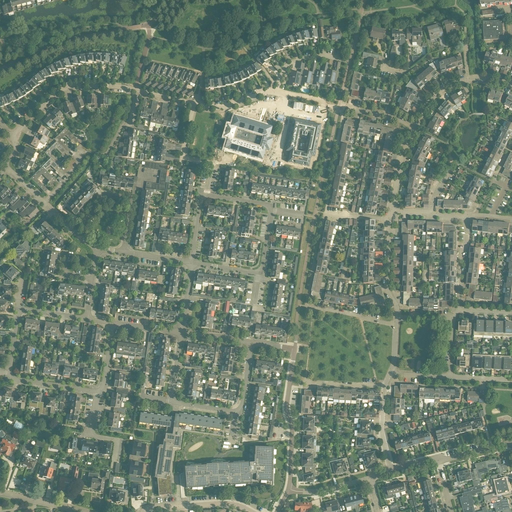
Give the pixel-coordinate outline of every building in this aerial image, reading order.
[(18,10),(14,0),(9,0),(9,1),(10,1),(11,4),(13,11),(18,10)] [(27,7),(25,0),(14,0),(18,10),(27,7)] [(6,5),(0,7),(0,13),(2,13),(3,16),(8,14),(6,5)] [(447,22),(444,23),(447,35),(450,34),(451,37),(457,35),(455,29),(453,29),(452,25),(455,24),(458,23),(457,19),(454,20),(453,21),(452,20),(447,21),(447,22)] [(503,21),(489,21),(483,22),(484,40),(504,39),(503,21)] [(438,37),(443,35),(440,23),(434,24),(434,26),(427,28),(431,40),(438,38),(438,37)] [(339,32),(337,32),(337,27),(326,28),(327,37),(330,37),(331,37),(332,40),(340,39),(340,38),(341,38),(341,36),(340,36),(339,32)] [(382,40),(384,31),(372,28),(370,37),(382,40)] [(421,37),(421,29),(406,29),(407,40),(412,39),(412,45),(412,43),(417,43),(417,45),(421,44),(421,37)] [(310,40),(317,40),(316,30),(311,31),(311,30),(308,31),(310,40)] [(399,45),(405,45),(404,33),(395,33),(395,30),(392,30),(392,41),(399,41),(399,45)] [(310,40),(308,31),(303,33),(302,32),(299,33),(302,42),(310,41),(310,40)] [(294,35),(291,36),(295,44),(298,44),(298,45),(299,46),(303,45),(302,43),(302,42),(299,33),(295,35),(294,35)] [(286,38),(284,40),(287,47),(288,47),(295,45),(295,44),(291,36),(287,39),(286,38)] [(279,42),(276,44),(281,51),(288,48),(288,47),(287,47),(284,40),(279,42)] [(271,46),(269,49),(274,55),(281,52),(281,51),(276,44),(272,47),(271,46)] [(274,55),(269,49),(265,52),(265,51),(262,54),(268,60),(275,56),(274,55)] [(486,53),(483,53),(483,57),(485,57),(484,61),(489,63),(489,64),(491,65),(491,67),(490,67),(489,73),(492,73),(494,68),(493,68),(497,55),(498,52),(495,51),(492,52),(491,54),(486,53)] [(379,56),(380,56),(363,53),(362,57),(368,59),(366,67),(376,68),(377,60),(378,56),(379,56)] [(87,54),(84,55),(85,64),(86,64),(93,64),(93,63),(93,54),(87,55),(87,54)] [(96,54),(93,54),(93,63),(93,64),(93,63),(101,64),(101,63),(101,54),(96,55),(96,54)] [(104,54),(101,54),(101,63),(109,65),(109,63),(110,55),(104,55),(104,54)] [(268,60),(262,54),(259,58),(258,57),(256,60),(262,65),(269,61),(268,60)] [(79,56),(75,57),(78,65),(86,65),(86,64),(85,64),(84,55),(79,56)] [(113,55),(110,55),(109,63),(116,66),(117,65),(116,65),(118,56),(113,56),(113,55)] [(494,68),(492,73),(495,74),(496,68),(497,66),(500,67),(503,56),(497,55),(493,68),(494,68)] [(121,57),(118,56),(116,65),(117,65),(124,68),(127,59),(121,58),(121,57)] [(460,56),(454,58),(457,67),(457,69),(457,68),(458,71),(460,77),(463,76),(461,70),(461,69),(460,69),(460,68),(463,67),(460,56)] [(503,56),(500,67),(502,68),(501,70),(500,76),(503,77),(504,71),(505,71),(508,58),(503,56)] [(78,65),(75,57),(71,58),(70,58),(67,59),(70,67),(78,66),(78,65)] [(454,58),(449,59),(451,69),(457,67),(454,58)] [(504,71),(503,77),(506,77),(507,72),(508,69),(511,70),(511,65),(511,58),(508,58),(505,71),(504,71)] [(70,67),(67,59),(63,61),(62,60),(59,62),(63,70),(71,68),(70,67)] [(449,59),(443,61),(446,72),(446,71),(451,69),(449,59)] [(437,60),(433,63),(437,70),(438,69),(439,69),(441,73),(444,73),(444,75),(446,81),(449,80),(447,74),(446,72),(443,61),(438,62),(437,60)] [(55,64),(52,66),(56,73),(64,71),(63,70),(59,62),(55,64)] [(311,72),(303,71),(300,85),(302,86),(304,86),(304,83),(312,85),(314,70),(315,70),(316,64),(310,62),(310,63),(312,63),(311,69),(312,69),(311,72)] [(323,72),(315,70),(314,70),(312,85),(316,86),(316,83),(324,84),(326,70),(327,70),(328,63),(322,62),(324,63),(323,68),(324,69),(323,72)] [(335,72),(327,70),(326,70),(324,84),(327,85),(328,81),(331,82),(331,83),(335,84),(340,63),(334,62),(333,62),(336,62),(334,68),(335,68),(335,72)] [(297,69),(300,69),(299,73),(291,71),(288,86),(292,86),(293,84),(300,85),(303,71),(304,64),(298,63),(297,69)] [(430,67),(426,70),(433,78),(432,78),(433,79),(435,81),(438,85),(441,83),(437,79),(435,77),(436,76),(437,75),(434,71),(436,70),(432,63),(428,65),(430,67)] [(152,75),(157,65),(154,64),(153,65),(150,64),(146,73),(148,75),(149,73),(152,75)] [(252,66),(250,68),(254,75),(257,74),(256,73),(261,70),(256,64),(252,67),(252,66)] [(159,66),(157,65),(152,75),(154,76),(155,75),(158,76),(162,66),(160,65),(159,66)] [(47,68),(44,70),(49,77),(57,74),(56,73),(52,66),(47,68)] [(165,68),(162,66),(158,76),(160,77),(161,76),(164,77),(168,68),(166,66),(165,68)] [(171,69),(168,68),(164,77),(167,79),(167,77),(170,79),(175,69),(172,68),(171,69)] [(254,75),(250,68),(245,71),(245,70),(243,72),(246,79),(249,78),(254,75)] [(175,69),(170,79),(173,80),(173,79),(176,80),(181,70),(178,69),(177,70),(175,69)] [(40,73),(37,75),(43,82),(43,81),(50,78),(49,77),(44,70),(40,73)] [(183,72),(181,70),(176,80),(179,81),(179,80),(182,81),(187,72),(184,70),(183,72)] [(426,70),(421,74),(428,82),(432,78),(426,70)] [(187,72),(182,81),(185,83),(185,81),(188,83),(193,73),(190,72),(189,73),(187,72)] [(238,73),(235,75),(239,83),(242,82),(241,81),(246,79),(243,72),(238,75),(238,73)] [(193,73),(188,83),(191,84),(191,83),(194,84),(196,81),(198,77),(199,75),(196,73),(195,75),(193,73)] [(428,82),(421,74),(417,78),(423,86),(424,85),(428,82)] [(33,78),(31,81),(37,87),(44,83),(43,81),(43,82),(37,75),(33,79),(33,78)] [(231,76),(228,77),(231,86),(234,85),(233,84),(239,83),(235,75),(231,77),(231,76)] [(223,78),(220,79),(222,88),(225,87),(231,86),(228,77),(223,79),(223,78)] [(361,80),(353,78),(351,85),(359,86),(361,80)] [(411,79),(408,83),(416,90),(418,88),(420,90),(422,88),(424,90),(427,95),(430,93),(426,88),(424,85),(423,86),(417,78),(413,81),(411,79)] [(222,88),(220,79),(216,81),(216,80),(213,80),(214,89),(217,89),(217,88),(222,88)] [(214,89),(213,80),(208,82),(208,80),(205,81),(205,89),(209,90),(209,89),(214,89)] [(37,87),(31,81),(28,84),(27,83),(25,85),(30,92),(33,90),(37,87)] [(408,83),(405,87),(407,88),(405,93),(415,98),(418,93),(415,92),(416,90),(408,83)] [(21,88),(18,90),(23,97),(26,96),(26,95),(30,92),(25,85),(21,89),(21,88)] [(359,86),(351,85),(350,90),(352,90),(351,96),(360,98),(361,91),(358,91),(359,86)] [(369,100),(368,100),(370,91),(371,90),(365,89),(364,92),(361,91),(360,98),(363,99),(363,100),(368,101),(369,100)] [(14,92),(12,94),(16,101),(19,100),(23,97),(18,90),(15,93),(14,92)] [(456,94),(461,103),(466,99),(465,97),(468,96),(464,90),(462,92),(461,91),(456,94)] [(494,101),(497,91),(491,90),(490,91),(487,90),(485,96),(488,97),(488,99),(494,101)] [(503,93),(497,91),(494,101),(500,103),(502,104),(505,96),(502,94),(503,93)] [(380,102),(379,103),(388,105),(391,92),(387,92),(387,93),(382,92),(380,102)] [(405,93),(402,98),(411,103),(414,98),(415,98),(405,93)] [(16,101),(12,94),(8,97),(7,96),(5,97),(8,105),(11,104),(11,103),(16,101)] [(451,98),(448,100),(454,107),(455,106),(461,103),(456,94),(450,97),(451,98)] [(92,108),(97,108),(98,96),(95,96),(95,95),(91,95),(87,95),(87,101),(88,101),(87,106),(92,106),(92,108)] [(98,96),(97,108),(102,108),(102,105),(108,106),(111,106),(111,99),(108,99),(108,97),(104,97),(104,96),(101,95),(101,97),(98,96)] [(508,97),(505,96),(502,104),(504,105),(510,108),(511,103),(511,97),(509,96),(508,97)] [(8,105),(5,97),(1,100),(0,99),(0,98),(0,107),(0,108),(3,107),(8,105)] [(72,103),(76,113),(82,111),(81,108),(84,106),(80,97),(74,100),(75,102),(72,103)] [(411,103),(402,98),(400,104),(409,108),(411,103)] [(454,107),(448,100),(446,102),(445,102),(441,106),(448,113),(452,108),(454,107)] [(76,113),(72,103),(70,104),(69,102),(62,104),(66,114),(70,112),(71,115),(76,113)] [(409,108),(400,104),(397,109),(407,114),(409,111),(411,112),(412,113),(410,115),(415,117),(418,112),(412,109),(412,110),(410,109),(410,108),(409,108)] [(145,118),(151,120),(154,106),(152,106),(151,109),(151,110),(147,110),(145,118)] [(437,112),(436,114),(443,119),(444,118),(448,113),(441,106),(436,111),(437,112)] [(161,116),(158,115),(156,124),(161,125),(165,109),(162,108),(161,114),(161,116)] [(51,112),(49,114),(58,124),(62,120),(60,118),(63,115),(57,109),(52,113),(51,112)] [(172,119),(169,118),(167,127),(172,128),(176,111),(173,111),(172,116),(172,117),(172,119)] [(48,117),(43,122),(49,128),(53,124),(55,126),(58,124),(49,114),(47,116),(48,117)] [(431,115),(428,120),(430,121),(430,122),(439,127),(442,128),(444,123),(443,122),(444,120),(443,119),(436,114),(434,117),(431,115)] [(227,125),(224,137),(228,139),(225,149),(262,160),(266,150),(269,151),(270,148),(273,139),(269,138),(272,127),(260,124),(234,116),(231,126),(227,125)] [(291,128),(290,132),(289,136),(288,143),(287,147),(286,151),(287,152),(290,152),(287,163),(291,164),(294,164),(298,165),(302,166),(305,166),(309,167),(311,157),(313,157),(315,157),(316,153),(316,149),(318,142),(319,138),(319,134),(320,131),(321,125),(312,123),(305,122),(305,123),(302,123),(303,121),(302,121),(292,119),(291,125),(291,128)] [(344,125),(343,131),(351,132),(352,127),(355,128),(356,121),(347,119),(346,125),(344,125)] [(356,121),(355,128),(358,128),(357,134),(362,135),(363,131),(363,132),(365,123),(365,122),(360,121),(359,122),(356,121)] [(439,127),(430,122),(427,128),(428,128),(427,131),(438,137),(439,134),(436,132),(439,127)] [(363,131),(362,135),(368,136),(368,135),(370,124),(365,123),(363,132),(363,131)] [(380,133),(383,134),(385,127),(382,126),(382,125),(376,124),(376,125),(374,134),(374,136),(376,136),(377,134),(380,135),(380,133)] [(49,139),(48,139),(48,138),(44,136),(47,130),(39,126),(35,132),(38,133),(36,136),(39,138),(46,142),(47,143),(49,139)] [(394,129),(385,127),(383,134),(386,134),(385,139),(393,141),(394,135),(393,135),(394,129)] [(504,127),(502,131),(511,136),(511,135),(511,131),(505,128),(505,127),(504,127)] [(66,128),(54,139),(56,142),(69,154),(68,153),(67,152),(70,150),(69,150),(60,141),(66,135),(72,141),(70,142),(72,144),(72,143),(74,145),(79,141),(79,142),(79,141),(66,128)] [(511,136),(502,131),(499,137),(508,141),(510,136),(511,137),(511,136)] [(422,137),(420,143),(428,147),(429,147),(431,142),(434,143),(436,140),(425,135),(423,138),(422,137)] [(508,141),(499,137),(496,142),(505,147),(508,141)] [(39,138),(38,141),(32,138),(29,144),(37,148),(40,142),(44,145),(46,142),(39,138)] [(158,145),(175,148),(176,145),(170,144),(170,145),(168,144),(168,141),(159,140),(158,145)] [(56,142),(45,153),(51,159),(51,158),(54,161),(56,159),(51,154),(57,149),(62,154),(61,156),(63,157),(65,159),(69,155),(70,155),(69,154),(56,142)] [(495,148),(495,147),(503,151),(505,147),(496,142),(494,147),(495,148)] [(430,147),(429,147),(428,147),(420,143),(417,148),(418,148),(427,152),(430,147)] [(495,148),(492,153),(501,157),(504,152),(503,151),(495,147),(495,148)] [(26,159),(34,163),(36,159),(34,158),(35,156),(35,155),(36,152),(26,148),(23,154),(27,156),(26,159)] [(418,148),(416,153),(427,159),(429,153),(427,152),(418,148)] [(158,151),(155,150),(154,156),(157,156),(174,159),(174,156),(168,155),(168,156),(166,155),(166,152),(158,151)] [(413,159),(412,162),(424,166),(425,164),(427,159),(416,153),(413,159)] [(501,157),(492,153),(490,158),(499,163),(501,157)] [(64,171),(59,167),(54,161),(51,158),(51,159),(42,167),(46,171),(46,170),(51,165),(57,171),(55,173),(57,174),(62,178),(65,174),(63,172),(64,171)] [(490,158),(487,163),(496,167),(499,163),(490,158)] [(34,163),(26,159),(24,161),(21,160),(18,166),(29,171),(30,167),(32,168),(34,163)] [(375,162),(374,168),(386,171),(386,170),(392,172),(393,169),(387,168),(383,168),(384,164),(375,162)] [(411,165),(409,171),(420,173),(422,174),(423,168),(424,166),(412,162),(411,165)] [(496,167),(487,163),(485,168),(493,173),(496,167)] [(511,169),(511,165),(506,163),(503,168),(505,169),(502,174),(511,178),(511,176),(511,171),(511,169)] [(56,181),(46,170),(46,171),(42,167),(31,178),(45,192),(44,191),(46,189),(37,179),(42,174),(49,181),(47,183),(48,183),(49,183),(51,186),(56,181)] [(225,171),(225,178),(234,179),(235,173),(237,173),(237,170),(229,169),(226,168),(226,171),(225,171)] [(493,173),(485,168),(482,174),(491,178),(493,173)] [(183,179),(194,181),(195,174),(192,174),(193,171),(182,169),(181,172),(184,173),(183,179)] [(104,176),(105,172),(100,171),(98,183),(102,184),(101,185),(107,186),(109,177),(104,176)] [(373,173),(372,179),(390,183),(391,180),(385,179),(384,180),(382,179),(383,175),(373,173)] [(134,178),(128,177),(126,189),(132,190),(133,185),(136,186),(137,177),(134,177),(134,178)] [(474,177),(473,180),(471,179),(470,181),(472,182),(481,186),(482,187),(484,182),(474,177)] [(372,179),(370,185),(380,187),(381,183),(384,184),(383,185),(389,186),(390,183),(372,179)] [(96,192),(94,190),(96,188),(89,181),(83,188),(85,190),(85,191),(92,197),(96,192)] [(257,193),(258,185),(252,184),(253,181),(250,181),(248,189),(252,189),(251,192),(257,193)] [(407,189),(407,192),(408,192),(418,193),(419,190),(417,189),(418,184),(408,182),(407,189)] [(472,182),(469,187),(478,191),(481,186),(472,182)] [(370,185),(369,190),(382,193),(388,194),(388,191),(382,190),(380,190),(380,187),(370,185)] [(9,193),(11,192),(6,187),(3,190),(0,186),(0,196),(3,199),(9,193)] [(469,187),(467,192),(476,197),(478,191),(469,187)] [(149,189),(146,189),(145,192),(142,191),(141,197),(150,199),(151,193),(154,193),(154,190),(152,190),(149,189)] [(306,192),(300,191),(299,199),(305,200),(305,197),(308,197),(310,190),(306,189),(306,192)] [(367,190),(366,196),(368,196),(377,198),(377,195),(381,196),(387,197),(388,194),(382,193),(369,190),(367,190)] [(85,191),(81,195),(88,201),(92,197),(85,191)] [(405,195),(405,201),(415,202),(415,196),(417,196),(417,194),(418,193),(407,192),(406,195),(405,195)] [(464,197),(461,198),(461,201),(465,201),(466,198),(473,201),(473,202),(474,202),(477,197),(476,197),(467,192),(464,197)] [(3,199),(1,201),(5,205),(8,202),(12,206),(18,200),(20,198),(15,194),(12,197),(9,193),(3,199)] [(79,193),(75,198),(77,200),(84,206),(88,201),(81,195),(79,193)] [(386,206),(386,203),(380,201),(376,201),(377,198),(368,196),(367,202),(377,204),(379,204),(386,206)] [(465,201),(461,201),(461,209),(470,209),(473,202),(473,201),(466,198),(465,201)] [(12,206),(10,208),(14,212),(17,208),(21,212),(22,212),(27,206),(28,206),(29,205),(25,200),(22,203),(18,200),(12,206)] [(77,200),(72,204),(79,211),(84,206),(77,200)] [(449,209),(449,201),(444,200),(438,200),(438,207),(444,207),(444,209),(449,209)] [(79,211),(72,204),(68,209),(67,208),(65,210),(71,216),(73,213),(75,215),(79,211)] [(22,212),(21,212),(19,214),(23,218),(27,214),(31,219),(38,211),(34,206),(31,209),(28,206),(27,206),(22,212)] [(376,209),(366,207),(365,213),(375,215),(376,209)] [(189,210),(181,209),(180,215),(175,214),(175,217),(182,218),(183,215),(188,216),(189,210)] [(226,209),(225,217),(231,218),(230,223),(233,223),(234,216),(231,215),(232,210),(226,209)] [(402,223),(402,232),(408,232),(408,229),(414,230),(414,221),(408,221),(408,223),(402,223)] [(41,222),(35,228),(38,230),(37,231),(40,234),(42,232),(44,233),(50,226),(45,222),(43,224),(41,222)] [(333,228),(333,229),(337,230),(338,227),(341,227),(341,224),(336,223),(336,224),(326,222),(325,224),(325,227),(333,228)] [(443,223),(438,223),(437,233),(443,233),(446,233),(446,226),(443,226),(443,223)] [(504,223),(503,234),(508,235),(508,233),(511,234),(511,228),(511,227),(509,227),(509,224),(504,223)] [(54,231),(50,226),(44,233),(48,237),(54,231)] [(446,226),(446,233),(449,233),(449,238),(457,239),(457,233),(455,233),(456,227),(446,226)] [(245,228),(242,228),(241,237),(249,238),(249,235),(252,235),(253,229),(245,228)] [(160,229),(159,237),(158,240),(167,241),(169,232),(169,230),(160,229)] [(59,235),(54,231),(48,237),(53,241),(59,235)] [(211,233),(210,239),(218,240),(218,241),(221,241),(222,235),(226,235),(227,232),(225,232),(217,231),(217,234),(211,233)] [(408,232),(402,232),(401,236),(403,236),(403,241),(414,241),(414,236),(408,235),(408,232)] [(64,239),(59,235),(53,241),(57,246),(58,246),(60,248),(65,242),(63,240),(64,239)] [(252,240),(251,244),(251,248),(253,249),(253,244),(256,245),(256,244),(257,245),(257,243),(258,243),(258,244),(259,244),(260,243),(261,241),(252,240)] [(23,263),(19,260),(21,259),(27,252),(29,252),(30,245),(26,241),(21,247),(19,245),(18,246),(15,249),(14,249),(13,249),(13,250),(13,251),(13,252),(12,253),(17,257),(15,259),(14,262),(16,263),(15,265),(18,268),(23,263)] [(320,243),(319,249),(329,251),(330,246),(320,243)] [(237,259),(238,251),(232,250),(233,248),(229,247),(228,255),(231,255),(231,258),(237,259)] [(329,251),(319,249),(318,255),(327,257),(329,251)] [(56,253),(52,252),(43,251),(43,254),(47,255),(46,261),(55,262),(55,259),(57,259),(57,256),(56,256),(56,253)] [(217,252),(209,251),(208,257),(209,257),(213,258),(212,261),(217,261),(218,258),(216,258),(217,252)] [(328,262),(317,260),(317,261),(318,261),(317,266),(326,269),(328,262)] [(127,273),(128,273),(127,275),(136,277),(137,271),(134,271),(135,265),(129,264),(127,273)] [(4,281),(4,285),(10,286),(11,282),(19,273),(11,266),(6,271),(5,271),(5,272),(4,272),(4,273),(4,274),(8,278),(7,280),(7,281),(4,281)] [(326,269),(317,266),(315,273),(328,275),(329,269),(326,269)] [(40,276),(44,277),(54,278),(55,275),(53,275),(54,268),(45,267),(44,273),(40,273),(40,276)] [(135,281),(134,290),(137,290),(139,280),(144,281),(146,272),(137,271),(137,270),(137,271),(136,277),(135,281)] [(280,273),(272,272),(271,278),(278,279),(278,282),(285,283),(286,280),(279,279),(280,273)] [(152,273),(150,282),(157,283),(157,284),(159,284),(160,280),(161,276),(158,275),(158,274),(152,273)] [(202,286),(202,283),(203,275),(197,274),(197,278),(194,277),(193,284),(202,286)] [(478,280),(467,279),(466,284),(470,284),(469,287),(476,288),(476,285),(477,285),(478,280)] [(245,281),(239,280),(238,288),(247,289),(248,282),(245,282),(245,281)] [(275,284),(274,290),(282,292),(283,286),(285,286),(285,283),(278,282),(277,285),(275,284)] [(11,289),(8,289),(8,287),(0,285),(0,291),(0,292),(0,299),(7,301),(7,298),(10,298),(11,289)] [(38,289),(34,288),(34,285),(31,285),(28,299),(37,301),(38,293),(39,293),(40,290),(38,290),(38,289)] [(102,288),(101,294),(110,295),(110,292),(112,292),(112,289),(113,289),(115,290),(115,287),(113,286),(105,285),(104,288),(102,288)] [(320,287),(312,286),(311,291),(313,292),(312,298),(321,300),(322,293),(319,292),(320,287)] [(178,289),(169,287),(168,294),(166,293),(165,296),(174,298),(174,295),(177,295),(178,289)] [(413,287),(403,287),(401,287),(401,292),(404,292),(403,295),(410,296),(410,293),(413,293),(413,287)] [(476,288),(469,287),(468,297),(474,297),(474,299),(480,300),(481,292),(475,291),(476,288)] [(44,293),(43,302),(52,303),(52,299),(54,289),(50,288),(49,294),(44,293)] [(376,294),(370,295),(372,303),(378,302),(378,300),(384,299),(381,290),(375,291),(376,294)] [(332,293),(330,303),(336,304),(338,293),(338,292),(332,291),(332,293)] [(321,301),(330,303),(332,293),(326,292),(325,294),(322,293),(321,300),(321,301)] [(140,302),(139,311),(148,313),(149,302),(150,294),(147,293),(145,303),(140,302)] [(118,298),(118,303),(117,307),(120,307),(120,309),(126,310),(128,301),(124,300),(120,294),(119,298),(118,298)] [(355,298),(348,296),(346,305),(353,306),(357,307),(357,299),(354,299),(355,298)] [(442,301),(442,308),(452,308),(452,302),(454,302),(454,296),(446,296),(445,301),(442,301)] [(367,305),(365,297),(359,298),(359,299),(357,299),(357,307),(361,306),(367,305)] [(434,299),(433,311),(439,311),(439,308),(442,308),(442,301),(439,301),(439,300),(437,299),(437,297),(434,297),(434,299)] [(205,304),(204,309),(212,311),(215,311),(216,305),(218,306),(218,302),(210,301),(211,300),(206,300),(205,304)] [(280,303),(272,302),(271,308),(274,309),(274,311),(279,312),(279,310),(282,310),(282,308),(280,308),(280,303)] [(169,312),(168,321),(174,322),(175,319),(177,319),(179,310),(176,310),(175,312),(169,312)] [(230,314),(229,321),(228,324),(232,324),(231,325),(237,326),(239,315),(230,314)] [(245,316),(243,327),(250,328),(250,326),(253,326),(254,318),(250,317),(245,316)] [(257,318),(254,318),(253,326),(256,326),(255,333),(261,334),(262,326),(256,325),(257,318)] [(31,330),(33,321),(26,320),(24,330),(28,331),(28,329),(31,330)] [(40,322),(33,321),(31,330),(35,330),(35,332),(38,332),(37,336),(40,337),(42,329),(39,328),(40,322)] [(472,323),(468,323),(468,322),(462,321),(462,323),(459,323),(459,331),(465,331),(465,334),(471,334),(472,323)] [(484,324),(484,322),(477,321),(477,324),(474,323),(473,335),(483,336),(484,324)] [(487,324),(484,324),(483,336),(493,336),(493,324),(494,324),(494,322),(487,322),(487,324)] [(497,324),(494,324),(493,324),(493,336),(502,337),(503,325),(503,323),(497,322),(497,324)] [(503,325),(502,337),(511,337),(511,322),(506,323),(506,325),(503,325)] [(45,329),(42,329),(40,337),(44,337),(44,333),(47,334),(47,332),(51,333),(52,324),(46,323),(45,329)] [(51,333),(50,336),(57,337),(57,339),(60,340),(61,332),(58,331),(59,325),(52,324),(51,333)] [(61,332),(60,340),(63,340),(63,339),(70,340),(70,339),(72,327),(65,326),(64,332),(61,332)] [(79,328),(72,327),(70,339),(74,339),(74,341),(77,341),(76,342),(80,343),(81,335),(78,334),(79,328)] [(280,329),(279,337),(285,338),(285,334),(288,334),(289,328),(284,327),(283,330),(280,329)] [(101,335),(88,333),(87,334),(91,335),(91,340),(100,341),(101,335)] [(160,335),(158,344),(161,344),(169,345),(170,339),(167,339),(167,336),(160,335)] [(118,343),(116,352),(116,354),(122,355),(124,343),(118,343)] [(24,347),(23,353),(32,355),(33,348),(35,349),(35,346),(27,344),(26,347),(24,347)] [(140,357),(144,358),(145,348),(142,348),(143,346),(136,345),(135,354),(139,355),(139,356),(140,357)] [(99,348),(90,346),(89,353),(87,352),(86,356),(95,357),(95,354),(98,354),(99,348)] [(206,347),(205,355),(204,358),(210,359),(210,361),(213,361),(215,349),(212,349),(212,348),(206,347)] [(482,367),(482,355),(473,354),(472,367),(475,367),(475,369),(482,369),(482,367)] [(469,366),(470,355),(464,355),(463,358),(457,357),(457,366),(460,366),(460,367),(466,368),(466,366),(469,366)] [(492,355),(482,355),(482,367),(485,367),(485,369),(491,370),(491,368),(492,355)] [(501,356),(492,355),(491,368),(494,368),(494,370),(501,370),(501,368),(501,356)] [(511,356),(501,356),(501,368),(504,368),(504,370),(511,371),(511,367),(511,356)] [(50,374),(52,366),(48,365),(48,363),(45,363),(46,359),(43,358),(42,367),(44,367),(43,373),(50,374)] [(55,366),(52,366),(50,374),(57,375),(58,369),(61,370),(62,361),(59,361),(58,365),(56,365),(55,366)] [(65,362),(62,361),(61,370),(64,370),(63,376),(70,377),(71,368),(71,366),(65,365),(65,362)] [(255,369),(261,370),(262,362),(256,361),(256,362),(253,362),(252,371),(255,371),(255,369)] [(71,368),(70,377),(77,378),(77,372),(80,372),(81,364),(78,364),(78,368),(75,367),(75,369),(71,368)] [(82,379),(89,380),(90,369),(87,369),(84,369),(85,365),(81,364),(80,372),(83,373),(82,379)] [(273,372),(273,374),(276,374),(276,372),(282,373),(283,367),(280,367),(280,365),(274,364),(273,372)] [(30,367),(21,366),(20,372),(21,372),(20,375),(28,376),(30,367)] [(232,367),(224,366),(223,372),(221,371),(220,375),(228,376),(228,373),(231,373),(232,367)] [(90,369),(89,380),(96,381),(97,371),(95,370),(90,369)] [(190,378),(198,380),(199,374),(202,374),(202,371),(194,370),(194,373),(191,372),(190,378)] [(116,374),(115,380),(123,382),(124,378),(125,378),(126,375),(130,376),(130,373),(122,372),(122,374),(116,374)] [(128,389),(126,389),(127,382),(123,382),(115,380),(114,387),(120,388),(119,391),(127,393),(128,389)] [(255,387),(254,393),(265,395),(266,389),(265,389),(266,386),(258,385),(258,388),(255,387)] [(395,386),(394,396),(401,396),(401,393),(406,393),(407,385),(401,385),(401,387),(395,386)] [(216,399),(217,391),(211,390),(212,387),(209,387),(208,394),(211,395),(210,398),(216,399)] [(12,390),(3,388),(3,391),(0,390),(0,402),(5,404),(6,398),(11,398),(12,390)] [(314,391),(313,397),(316,398),(316,401),(321,401),(322,398),(322,389),(323,389),(323,388),(317,388),(317,391),(314,391)] [(196,391),(188,390),(187,396),(189,397),(188,400),(196,401),(197,398),(195,397),(196,391)] [(123,402),(124,398),(125,398),(125,395),(127,396),(127,393),(119,391),(119,394),(113,393),(112,400),(120,401),(123,402)] [(468,392),(468,401),(472,402),(472,403),(475,403),(475,402),(478,402),(478,404),(482,404),(485,403),(485,397),(479,396),(479,392),(468,392)] [(40,403),(42,394),(33,393),(33,395),(31,395),(29,407),(37,408),(38,402),(40,403)] [(24,409),(26,395),(18,394),(16,402),(21,403),(21,409),(24,409)] [(304,397),(304,396),(302,396),(302,405),(310,406),(310,397),(304,397)] [(401,396),(394,396),(394,399),(392,399),(392,404),(402,405),(402,399),(401,399),(401,396)] [(58,404),(55,404),(56,399),(47,398),(46,407),(51,407),(50,413),(57,414),(58,404)] [(120,401),(112,400),(111,407),(117,408),(116,411),(125,412),(125,409),(121,408),(121,405),(120,405),(120,401)] [(310,406),(302,405),(301,414),(309,414),(310,406)] [(401,415),(401,410),(391,409),(390,409),(390,415),(394,415),(394,422),(400,422),(400,415),(401,415)] [(125,412),(116,411),(116,414),(110,413),(109,420),(120,422),(120,420),(120,419),(120,418),(120,415),(124,416),(125,412)] [(175,418),(140,413),(138,413),(138,414),(140,415),(139,423),(167,427),(179,429),(179,424),(221,430),(222,422),(224,422),(225,421),(175,413),(175,418)] [(79,416),(70,414),(69,421),(67,421),(66,424),(75,425),(75,422),(78,422),(79,416)] [(302,425),(314,425),(314,422),(317,423),(317,416),(307,416),(307,419),(304,419),(304,422),(303,422),(302,423),(302,424),(302,425)] [(485,428),(482,419),(482,417),(476,419),(476,421),(478,429),(485,428)] [(360,428),(372,429),(372,428),(372,427),(372,426),(371,426),(371,423),(368,422),(368,419),(358,419),(358,425),(357,425),(356,428),(360,428)] [(120,422),(109,420),(108,427),(114,428),(113,431),(122,432),(122,429),(119,428),(120,422)] [(16,421),(13,427),(22,430),(24,424),(16,421)] [(430,423),(432,431),(433,434),(436,433),(438,442),(444,441),(441,430),(436,431),(433,422),(430,423)] [(471,422),(465,424),(467,432),(473,431),(471,422)] [(459,425),(458,423),(456,424),(456,426),(453,427),(455,435),(461,434),(459,425)] [(314,425),(302,425),(302,426),(302,427),(302,428),(303,428),(303,431),(306,431),(306,434),(316,434),(316,428),(313,428),(314,425)] [(451,427),(447,428),(450,439),(456,438),(455,435),(453,427),(453,425),(450,426),(451,427)] [(445,429),(441,430),(444,441),(450,439),(447,428),(447,426),(444,427),(445,429)] [(179,429),(167,427),(165,435),(166,435),(165,441),(166,441),(163,446),(161,446),(160,449),(159,449),(155,474),(156,475),(156,478),(157,478),(159,496),(169,495),(169,496),(172,496),(170,471),(169,472),(173,447),(176,447),(177,442),(179,443),(178,443),(179,443),(180,434),(178,434),(179,429)] [(357,431),(357,437),(367,437),(367,434),(370,435),(370,432),(371,432),(372,431),(372,430),(372,429),(360,428),(360,431),(357,431)] [(257,430),(249,429),(248,435),(252,436),(251,438),(258,440),(259,434),(256,434),(257,430)] [(10,443),(12,439),(6,435),(6,436),(5,436),(2,430),(0,431),(0,438),(2,437),(4,439),(0,445),(1,446),(0,446),(0,453),(2,455),(3,454),(5,451),(6,450),(5,450),(6,448),(6,449),(10,443)] [(430,433),(424,434),(426,443),(432,441),(430,433)] [(302,442),(302,443),(316,443),(316,434),(306,434),(306,437),(303,437),(303,440),(302,440),(302,441),(302,442)] [(420,444),(418,436),(412,437),(414,446),(420,444)] [(356,437),(356,442),(355,446),(356,447),(356,448),(357,449),(358,449),(359,449),(365,448),(365,446),(369,447),(370,447),(371,446),(371,445),(371,444),(370,443),(370,441),(367,440),(367,437),(357,437),(356,437)] [(404,439),(400,440),(402,449),(403,451),(408,449),(409,448),(408,447),(406,439),(406,437),(403,438),(404,439)] [(72,453),(78,454),(79,449),(76,448),(77,440),(74,440),(74,439),(70,438),(70,439),(69,439),(67,449),(73,450),(72,453)] [(18,442),(12,439),(10,443),(6,449),(6,448),(5,450),(6,450),(5,451),(3,454),(4,454),(4,455),(7,457),(7,456),(8,457),(9,456),(11,457),(13,453),(12,452),(16,446),(15,446),(18,442)] [(84,452),(89,452),(90,441),(86,441),(83,441),(82,449),(79,449),(78,454),(84,455),(84,452)] [(93,456),(98,457),(99,452),(96,451),(97,443),(94,443),(94,442),(90,441),(89,452),(93,453),(93,456)] [(134,441),(133,449),(146,451),(146,448),(145,447),(146,445),(141,444),(141,442),(134,441)] [(316,443),(302,443),(302,444),(302,445),(302,446),(303,446),(303,449),(306,449),(306,452),(316,452),(316,443)] [(99,452),(98,457),(104,458),(104,455),(110,456),(111,445),(111,444),(106,444),(103,444),(102,452),(99,452)] [(192,467),(184,467),(185,475),(186,489),(208,487),(208,486),(229,485),(229,486),(251,484),(251,486),(253,486),(255,486),(255,483),(257,483),(257,485),(271,486),(272,471),(272,469),(272,466),(272,465),(273,448),(250,447),(249,458),(252,458),(252,460),(249,460),(249,463),(246,463),(228,464),(228,463),(206,465),(206,466),(192,467)] [(131,449),(129,458),(139,460),(139,457),(144,457),(144,455),(145,455),(146,451),(133,449),(131,449)] [(363,462),(366,461),(377,458),(377,457),(376,457),(376,456),(376,455),(375,455),(374,453),(371,453),(370,450),(361,453),(363,462)] [(26,452),(24,456),(20,464),(23,466),(24,467),(25,467),(26,467),(30,458),(32,455),(26,452)] [(301,460),(301,461),(312,461),(312,458),(315,458),(316,452),(306,452),(306,455),(303,455),(302,458),(301,458),(301,459),(301,460)] [(34,460),(30,458),(26,467),(27,467),(27,468),(29,469),(30,469),(32,470),(36,461),(39,463),(41,455),(37,453),(34,460)] [(139,460),(129,458),(128,468),(130,468),(143,470),(143,466),(143,464),(138,463),(139,460)] [(340,460),(337,460),(338,463),(341,474),(342,474),(343,474),(344,473),(344,472),(346,472),(346,469),(349,468),(346,458),(340,460)] [(365,470),(375,468),(374,465),(377,464),(376,461),(377,461),(377,460),(377,459),(377,458),(366,461),(363,462),(365,470)] [(496,459),(486,462),(487,469),(498,467),(500,474),(503,474),(503,471),(506,470),(504,465),(501,466),(501,465),(500,463),(497,463),(496,459)] [(338,463),(337,460),(329,463),(331,472),(334,472),(335,474),(338,474),(338,475),(339,475),(340,475),(341,474),(338,463)] [(312,461),(301,461),(301,462),(301,463),(301,464),(302,464),(302,467),(305,467),(305,471),(315,470),(315,464),(312,464),(312,461)] [(487,469),(486,462),(475,464),(476,469),(473,470),(476,480),(477,486),(481,486),(477,472),(487,469)] [(41,467),(39,474),(44,476),(43,479),(46,480),(47,478),(50,479),(53,470),(57,471),(58,465),(51,463),(50,469),(46,468),(41,467)] [(143,470),(130,468),(129,477),(136,478),(136,475),(141,476),(142,474),(143,470)] [(315,470),(305,471),(306,476),(303,476),(304,479),(302,480),(303,480),(303,481),(303,482),(304,483),(305,482),(309,481),(310,483),(311,483),(312,483),(313,483),(313,482),(313,480),(314,480),(314,477),(317,476),(315,470)] [(470,470),(464,471),(466,481),(472,480),(470,470)] [(458,473),(458,474),(455,475),(458,486),(467,484),(466,481),(464,471),(463,472),(463,471),(459,472),(459,473),(458,473)] [(103,492),(104,481),(100,481),(100,479),(98,479),(98,475),(93,474),(89,474),(88,480),(92,481),(91,488),(98,489),(98,491),(103,492)] [(497,488),(507,485),(506,479),(499,481),(497,475),(491,477),(490,477),(491,479),(492,483),(496,482),(497,488)] [(60,477),(57,491),(69,493),(72,479),(60,477)] [(431,480),(422,482),(420,483),(421,489),(424,488),(432,486),(431,480)] [(143,497),(142,485),(131,483),(131,491),(133,491),(133,494),(133,495),(134,495),(134,496),(135,496),(135,497),(137,497),(137,498),(138,499),(140,499),(141,498),(141,497),(143,497)] [(404,483),(398,485),(400,493),(399,493),(400,497),(402,496),(401,492),(405,491),(406,493),(410,492),(409,486),(405,487),(404,483)] [(507,485),(497,488),(499,494),(509,491),(507,485)] [(434,492),(432,486),(424,488),(426,494),(434,492)] [(127,498),(128,491),(125,491),(110,489),(109,497),(110,497),(110,496),(115,497),(115,499),(116,499),(115,502),(116,502),(116,503),(117,504),(119,504),(120,504),(121,503),(122,503),(124,503),(124,498),(127,498)] [(462,504),(463,508),(470,506),(474,505),(472,496),(476,495),(476,494),(482,492),(482,491),(481,489),(469,492),(463,493),(463,494),(465,493),(466,496),(460,498),(462,504)] [(357,495),(352,497),(355,509),(355,511),(371,511),(371,510),(364,511),(359,511),(357,505),(363,503),(361,496),(357,497),(357,495)] [(355,509),(352,497),(348,498),(348,499),(344,500),(346,508),(351,507),(351,510),(355,509)] [(435,498),(427,500),(429,506),(437,504),(435,498)] [(497,508),(495,508),(496,511),(499,511),(502,511),(510,509),(507,498),(500,500),(495,502),(497,508)] [(332,511),(339,510),(337,504),(336,501),(325,503),(326,508),(320,510),(320,511),(332,511)] [(295,503),(295,504),(295,511),(298,511),(302,511),(303,511),(311,511),(312,503),(303,503),(303,504),(295,503)]
